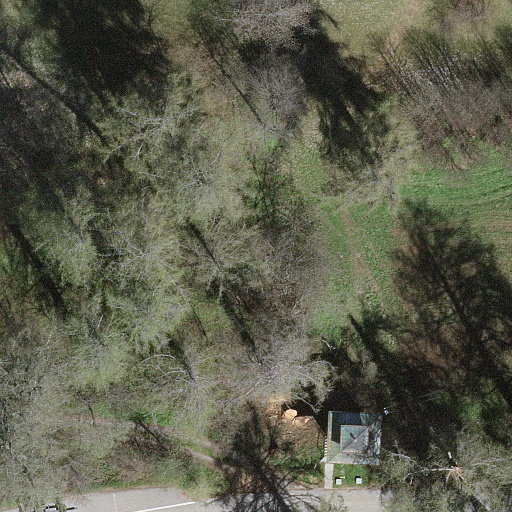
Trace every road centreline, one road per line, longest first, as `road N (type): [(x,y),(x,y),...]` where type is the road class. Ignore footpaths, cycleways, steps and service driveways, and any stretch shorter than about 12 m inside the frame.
road 1 (unknown): [(390,507),(218,452),(0,397)]
road 2 (residential): [(258,511),(511,503)]
